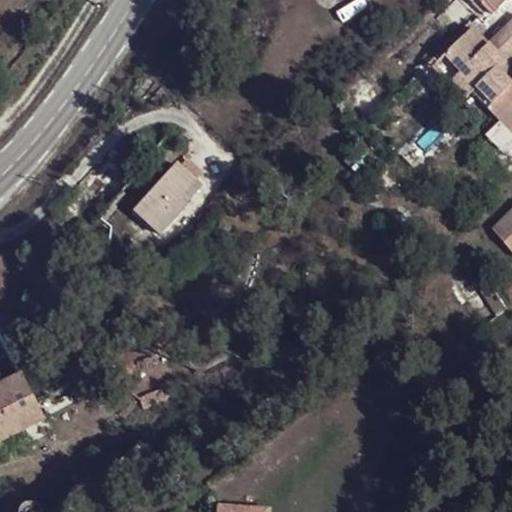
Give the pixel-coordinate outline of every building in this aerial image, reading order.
[(485,3),(495,15),(508,4),(511,0),(475,0),(481,6),(485,3)] [(493,18),(495,15),(485,3),(481,6),(493,18)] [(462,70),(458,74),(474,92),(492,110),(506,96),(511,88),(511,80),(498,69),(504,62),(511,55),(511,23),(488,45),(470,27),(443,53),(462,70)] [(443,53),(432,65),(466,99),(474,92),(458,74),(462,70),(443,53)] [(511,69),(504,62),(498,69),(511,80),(511,69)] [(511,102),(506,96),(492,110),(488,113),(500,125),(486,139),(501,153),(511,151),(511,102)] [(185,200),(197,186),(176,168),(135,214),(160,235),(188,203),(185,200)] [(511,253),(511,211),(493,231),(511,253)] [(0,335),(42,311),(11,252),(0,257),(0,335)] [(428,274),(432,268),(424,262),(420,269),(428,274)] [(484,327),(499,317),(464,267),(452,280),(484,327)] [(0,386),(0,443),(45,421),(20,376),(0,386)]
